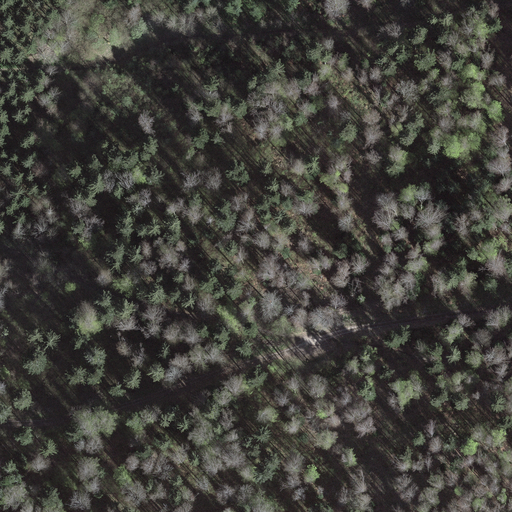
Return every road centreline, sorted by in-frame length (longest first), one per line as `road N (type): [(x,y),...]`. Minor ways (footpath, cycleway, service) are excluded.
road 1 (track): [(0,421),(53,419),(419,317),(511,300)]
road 2 (track): [(0,68),(46,71),(191,41),(342,25),(447,0)]
